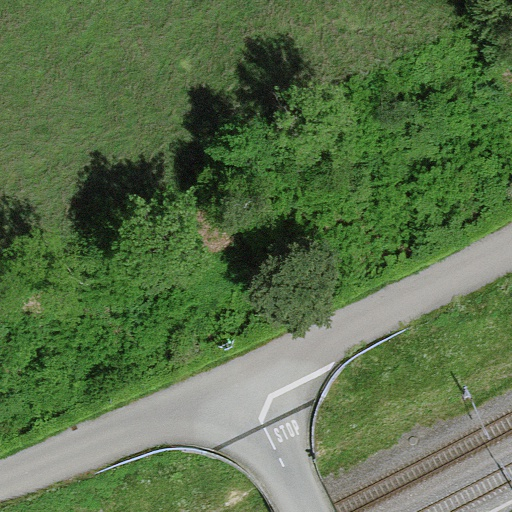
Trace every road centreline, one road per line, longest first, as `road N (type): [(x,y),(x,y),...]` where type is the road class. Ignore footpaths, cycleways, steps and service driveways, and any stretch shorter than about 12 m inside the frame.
road 1 (unclassified): [(241,385),(511,252)]
road 2 (unclassified): [(0,476),(241,385)]
road 3 (unclassified): [(241,385),(304,511)]
